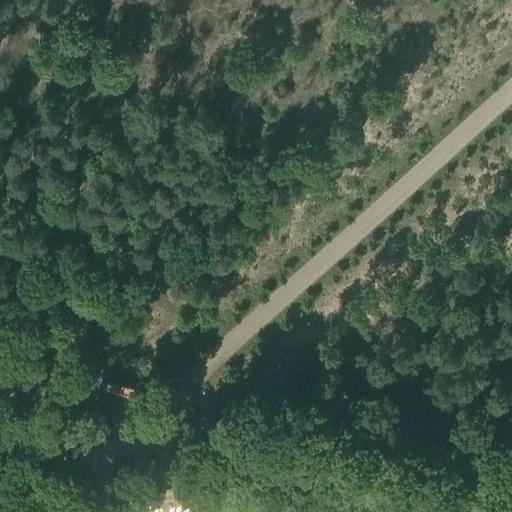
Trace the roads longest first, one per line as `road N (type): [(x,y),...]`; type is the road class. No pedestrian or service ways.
road 1 (primary): [(455,511),(0,351)]
road 2 (track): [(183,382),(511,83)]
road 3 (unclassified): [(316,511),(120,444)]
road 4 (unclassified): [(120,444),(0,400)]
